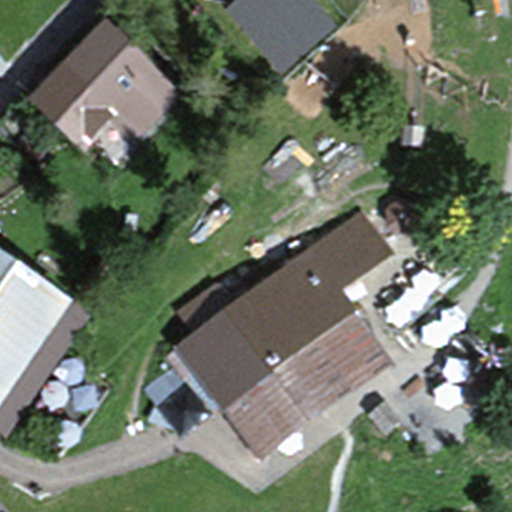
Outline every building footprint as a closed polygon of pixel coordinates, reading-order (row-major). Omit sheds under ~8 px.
[(104,33),(67,72),(136,138),(172,98),(104,33)] [(79,95),(63,111),(120,170),(136,154),(79,95)] [(341,234),(319,250),(331,266),(352,250),(341,234)] [(168,358),(182,377),(206,359),(265,439),(369,364),(340,323),(350,315),(307,256),(168,358)] [(0,270),(0,402),(62,312),(0,270)]
